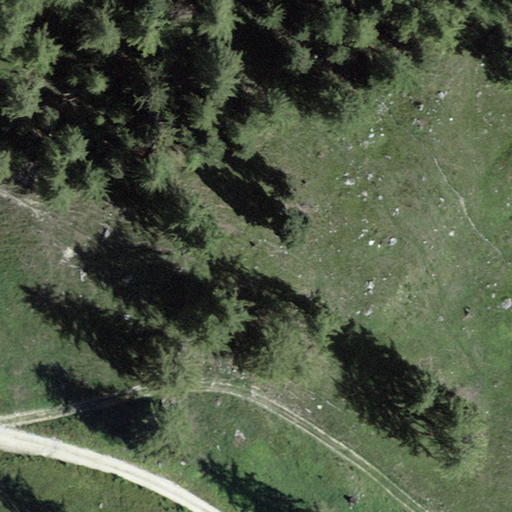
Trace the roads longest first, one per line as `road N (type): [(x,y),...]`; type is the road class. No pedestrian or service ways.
road 1 (track): [(0,417),(181,382),(254,394),(423,511)]
road 2 (track): [(0,436),(200,511)]
